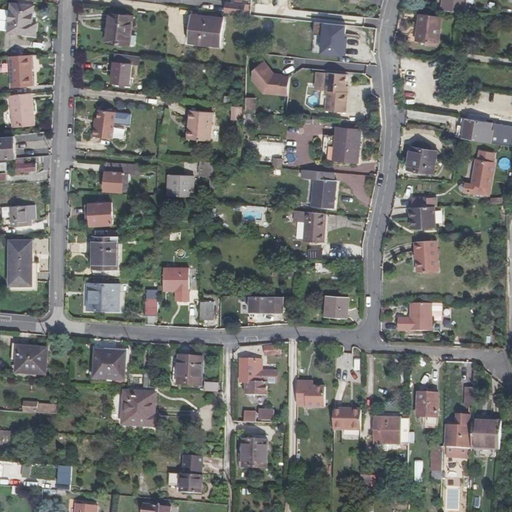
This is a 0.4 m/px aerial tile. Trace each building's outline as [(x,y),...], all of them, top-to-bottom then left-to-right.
[(443,0),(443,10),(463,13),(464,13),(465,0),(443,0)] [(227,2),(225,13),(244,15),(245,5),(227,2)] [(34,6),(12,4),(8,32),(36,35),(37,23),(32,23),(34,6)] [(107,43),(127,45),(129,35),(130,36),(133,16),(110,13),(107,43)] [(439,44),(442,17),(420,14),(418,23),(421,23),(419,42),(439,44)] [(224,19),(193,15),(189,43),(220,47),(224,19)] [(316,22),(313,51),(344,54),(346,35),(347,25),(316,22)] [(140,56),(115,54),(112,83),(130,85),(132,64),(139,65),(140,56)] [(32,69),(31,56),(10,57),(12,88),(33,86),(32,69)] [(275,74),(272,74),(269,71),(271,69),(264,62),(254,71),(252,80),(262,92),(264,93),(288,96),(290,77),(282,77),(282,75),(275,74)] [(346,87),(347,74),(327,72),(325,91),(328,91),(326,111),(346,112),(348,93),(346,93),(346,87)] [(35,125),(32,94),(10,96),(13,128),(35,125)] [(243,111),(254,112),(255,98),(244,97),(243,111)] [(241,120),(241,107),(233,106),(233,120),(241,120)] [(112,139),(116,112),(100,109),(98,118),(98,123),(95,122),(93,136),(112,139)] [(213,112),(191,110),(187,139),(210,141),(213,112)] [(493,122),(467,118),(463,138),(492,143),(493,130),(491,130),(493,122)] [(338,160),(359,162),(361,130),(337,128),(335,150),(339,150),(338,160)] [(15,135),(0,136),(0,159),(16,158),(17,158),(15,135)] [(439,151),(412,147),(408,169),(435,174),(439,151)] [(17,158),(16,158),(16,164),(17,173),(37,171),(25,163),(24,157),(17,158)] [(274,167),(282,167),(283,160),(275,159),(274,167)] [(489,196),(495,163),(477,160),(472,184),(466,183),(464,193),(489,196)] [(214,162),(201,161),(200,176),(213,177),(214,162)] [(145,175),(145,165),(106,162),(105,190),(123,192),(124,173),(145,175)] [(4,170),(4,178),(9,178),(8,170),(7,170),(6,163),(0,163),(1,171),(4,170)] [(335,173),(303,170),(302,178),(315,179),(312,206),(334,208),(337,181),(334,181),(335,173)] [(194,175),(169,174),(168,196),(193,197),(194,175)] [(113,224),(112,203),(90,204),(91,226),(113,224)] [(28,226),(27,205),(11,206),(12,227),(28,226)] [(435,206),(411,208),(412,229),(436,228),(435,206)] [(306,212),(295,210),(294,220),(305,221),(306,212)] [(304,241),(324,243),(325,233),(322,232),(323,213),(306,212),(305,221),(304,241)] [(97,259),(96,269),(118,269),(118,236),(93,236),(93,259),(97,259)] [(33,285),(33,241),(10,241),(10,285),(33,285)] [(439,271),(437,241),(415,242),(415,251),(417,251),(418,272),(439,271)] [(350,250),(327,248),(327,256),(349,258),(350,250)] [(189,268),(165,268),(165,291),(189,291),(189,268)] [(344,275),(319,274),(318,283),(344,284),(344,275)] [(120,284),(89,283),(88,310),(119,311),(120,284)] [(284,296),(251,296),(250,311),(251,311),(264,312),(283,312),(284,296)] [(349,318),(349,297),(327,297),(327,318),(349,318)] [(158,316),(158,299),(146,298),(146,316),(158,316)] [(214,302),(201,302),(201,319),(214,320),(214,302)] [(432,331),(432,304),(413,303),(413,313),(411,313),(411,318),(399,318),(398,331),(432,331)] [(487,321),(487,324),(498,325),(499,310),(484,308),(483,321),(487,321)] [(280,345),(264,347),(265,356),(281,354),(280,345)] [(48,348),(19,346),(17,373),(47,375),(48,348)] [(127,352),(96,350),(95,378),(125,380),(127,352)] [(204,358),(180,356),(178,384),(202,385),(204,358)] [(241,360),(241,382),(247,382),(247,395),(262,395),(268,395),(268,382),(277,382),(277,372),(262,372),(262,360),(241,360)] [(326,386),(314,386),(307,386),(307,381),(298,381),(298,406),(307,407),(307,408),(326,408),(326,386)] [(220,385),(205,383),(204,391),(219,392),(220,385)] [(474,408),(475,388),(466,387),(465,408),(474,408)] [(157,393),(125,391),(123,425),(160,427),(160,415),(156,415),(157,393)] [(439,394),(418,393),(417,417),(439,418),(439,394)] [(38,402),(24,401),(23,412),(38,413),(38,402)] [(259,408),(259,419),(274,420),(275,408),(259,408)] [(362,409),(335,409),(334,430),(362,430),(362,409)] [(245,410),(245,419),(257,420),(258,410),(245,410)] [(410,418),(374,418),(374,444),(376,444),(387,444),(410,444),(410,418)] [(503,421),(474,420),(474,426),(473,448),(500,450),(503,421)] [(474,426),(447,425),(446,448),(473,449),(473,448),(474,426)] [(269,440),(244,439),(244,468),(268,468),(269,440)] [(442,480),(443,446),(433,446),(432,479),(442,480)] [(9,463),(10,454),(2,454),(1,462),(9,463)] [(202,475),(203,456),(185,455),(183,474),(202,475)] [(423,460),(415,460),(415,477),(423,477),(423,460)] [(183,474),(182,474),(182,475),(171,474),(170,485),(178,485),(178,492),(181,492),(202,494),(203,475),(202,475),(183,474)] [(371,493),(371,475),(361,475),(361,493),(371,493)] [(97,511),(98,506),(77,503),(75,511),(97,511)]
